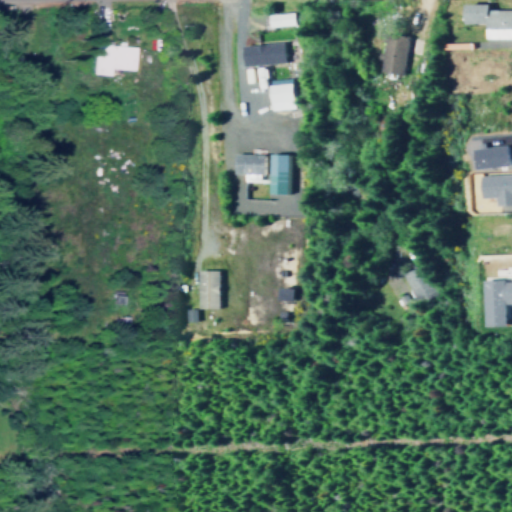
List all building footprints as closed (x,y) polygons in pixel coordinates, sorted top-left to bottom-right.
[(510,10),(484,9),(484,4),(460,3),(460,23),(482,23),(482,38),(510,38),(510,10)] [(267,26),(293,25),(292,12),(267,13),(267,26)] [(398,74),(403,37),(381,33),(377,60),(378,60),(376,71),(398,74)] [(87,74),(103,75),(104,69),(129,70),(130,46),(105,45),(105,40),(88,40),(87,74)] [(239,44),(240,65),(280,63),(279,43),(239,44)] [(290,108),(289,83),(267,83),(268,109),(290,108)] [(230,174),(260,174),(261,154),(231,153),(230,174)] [(284,194),(285,154),(266,153),(265,193),(284,194)] [(399,273),(412,301),(430,293),(416,265),(399,273)] [(216,270),(195,270),(194,308),(215,308),(216,270)] [(511,280),(480,281),(481,326),(502,326),(501,304),(511,303),(511,280)]
